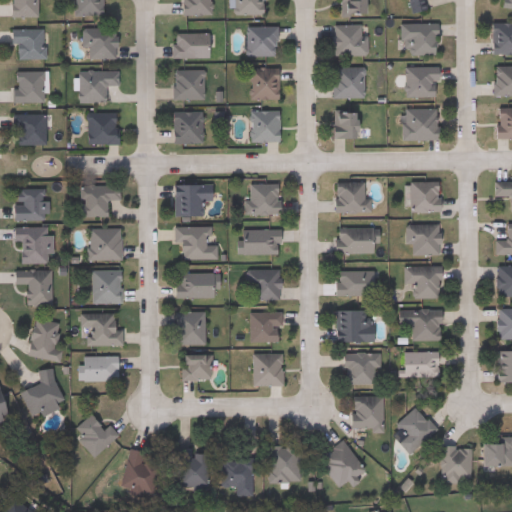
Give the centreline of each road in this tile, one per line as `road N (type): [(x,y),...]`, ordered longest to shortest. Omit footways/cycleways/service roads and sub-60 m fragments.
road 1 (residential): [(144,163),(146,408),(308,404),(304,160)]
road 2 (residential): [(511,146),(144,163)]
road 3 (residential): [(460,148),(466,406),(511,405)]
road 4 (residential): [(144,163),(143,0)]
road 5 (residential): [(304,160),(304,0)]
road 6 (residential): [(460,148),(461,0)]
